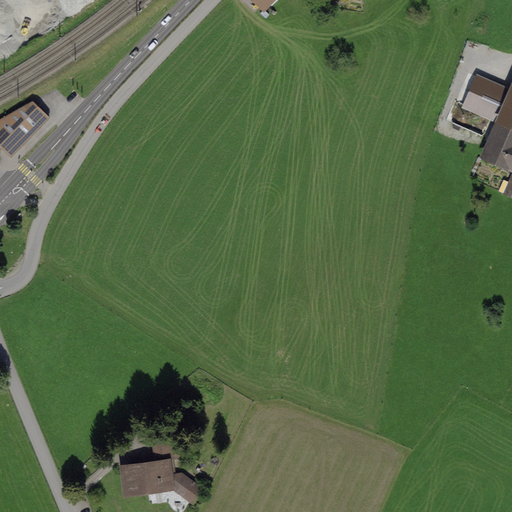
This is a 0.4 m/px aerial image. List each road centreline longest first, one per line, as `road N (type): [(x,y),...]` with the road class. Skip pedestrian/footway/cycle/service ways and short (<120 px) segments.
road 1 (unclassified): [(0,288),(27,272),(43,214),(107,112),(213,0)]
road 2 (secondary): [(6,199),(190,0)]
road 3 (residential): [(67,511),(0,346)]
